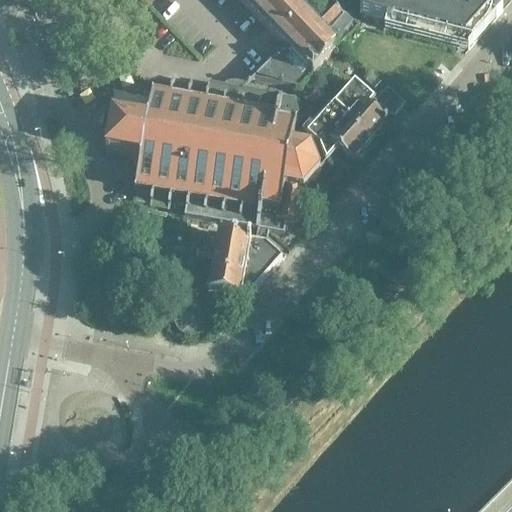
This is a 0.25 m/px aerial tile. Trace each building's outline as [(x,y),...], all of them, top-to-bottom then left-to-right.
[(313,20),(292,0),(236,0),(285,50),(253,83),(254,84),(299,92),(357,26),(331,3),(313,20)] [(407,30),(414,0),(375,0),(360,18),(407,30)] [(445,40),(455,1),(450,0),(414,0),(407,30),(445,40)] [(492,15),(492,13),(493,13),(493,11),(455,1),(445,40),(472,46),(473,45),(473,43),(475,41),(478,38),(481,35),(483,33),(485,30),(487,27),(488,25),(490,23),(491,20),(492,15)] [(295,227),(323,195),(311,184),(320,174),(311,150),(292,147),(300,102),(208,85),(205,103),(152,94),(146,125),(115,120),(115,117),(113,117),(112,119),(110,119),(109,122),(112,123),(107,148),(107,151),(104,151),(103,154),(106,155),(106,157),(108,158),(109,155),(135,160),(135,163),(134,164),(133,165),(133,166),(133,167),(134,168),(135,169),(137,170),(138,170),(138,169),(134,192),(187,201),(184,219),(257,232),(255,245),(208,237),(204,259),(214,261),(208,299),(244,305),(282,262),(266,247),(268,234),(284,237),(286,226),(295,227)] [(374,114),(380,108),(393,119),(404,106),(387,90),(376,103),(358,87),(337,110),(357,128),(360,125),(375,138),(376,138),(380,139),(385,133),(384,129),(387,125),(374,114)] [(363,152),(375,138),(360,125),(357,128),(337,110),(317,133),(310,127),(302,135),(319,150),(326,168),(339,153),(352,165),(355,161),(359,162),(364,157),(363,152)] [(207,329),(209,326),(209,323),(209,319),(209,316),(208,314),(207,312),(205,309),(204,308),(203,307),(200,305),(197,303),(193,303),(192,303),(189,303),(186,303),(183,305),(180,307),(177,309),(177,310),(175,312),(174,315),(173,317),(173,319),(173,322),(174,326),(174,328),(175,329),(177,332),(180,335),(182,337),(186,338),(189,339),(193,339),(196,338),(200,337),(203,335),(205,332),(206,332),(207,329)]
